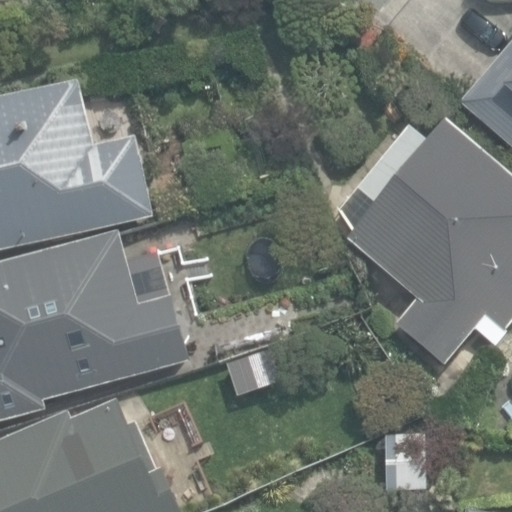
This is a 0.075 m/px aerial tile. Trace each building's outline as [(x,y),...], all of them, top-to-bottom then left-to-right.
[(511,49),(466,103),(511,143),(511,49)] [(0,253),(159,219),(141,139),(96,149),(83,84),(0,102),(0,253)] [(399,327),(448,368),(480,331),(500,348),(511,334),(511,331),(511,330),(511,328),(511,174),(452,123),(433,145),(414,129),(362,190),(359,187),(341,209),(361,227),(350,239),(351,240),(422,300),(399,327)] [(0,424),(51,411),(49,402),(196,364),(178,299),(146,307),(127,236),(0,269),(0,424)] [(0,446),(0,511),(185,511),(168,469),(160,473),(140,424),(135,426),(125,404),(78,424),(74,415),(0,446)]
